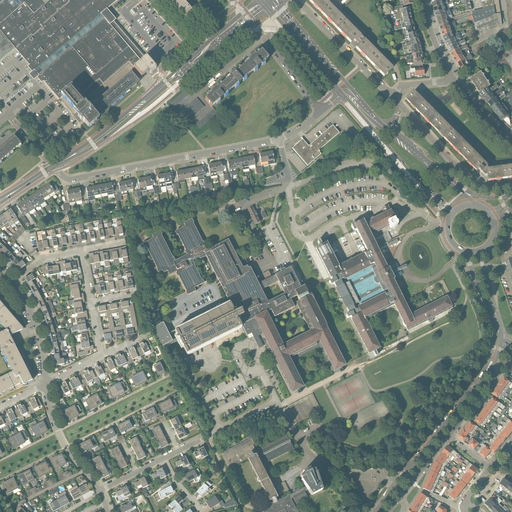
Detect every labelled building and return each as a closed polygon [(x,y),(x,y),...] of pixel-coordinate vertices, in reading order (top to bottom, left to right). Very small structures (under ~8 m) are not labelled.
[(118,99),(139,81),(131,72),(90,108),(76,92),(79,90),(87,99),(104,84),(129,62),(129,63),(135,69),(141,77),(148,71),(150,73),(155,69),(147,59),(145,57),(144,58),(112,20),(110,19),(109,18),(109,15),(109,13),(108,11),(107,10),(107,9),(117,0),(93,0),(91,2),(88,0),(0,0),(0,62),(5,58),(10,54),(16,49),(18,52),(16,55),(22,62),(25,60),(30,65),(29,66),(29,67),(32,71),(33,71),(34,70),(39,76),(38,77),(38,78),(41,82),(42,82),(43,81),(59,100),(60,99),(74,115),(73,116),(74,117),(74,116),(80,122),(79,123),(82,120),(88,127),(99,118),(98,117),(118,99)] [(169,0),(175,6),(187,20),(187,21),(195,14),(183,0),(169,0)] [(393,68),(364,39),(325,0),(308,0),(351,43),(356,47),(356,48),(384,77),(393,68)] [(472,10),(470,2),(469,0),(463,0),(467,12),(472,10)] [(435,13),(450,8),(448,5),(448,4),(434,8),(435,13)] [(494,7),(483,9),(484,13),(486,19),(495,14),(494,11),(494,8),(494,7)] [(395,18),(410,14),(409,8),(403,10),(397,11),(397,14),(394,15),(395,18)] [(435,13),(437,18),(454,12),(457,11),(456,9),(450,11),(450,8),(435,13)] [(438,23),(448,20),(453,18),(452,15),(455,14),(454,12),(437,18),(438,23)] [(484,14),(484,13),(472,15),(475,23),(486,19),(484,14)] [(401,22),(412,20),(410,14),(395,18),(396,21),(400,20),(401,22)] [(501,14),(495,14),(486,19),(475,23),(475,24),(475,29),(476,39),(502,25),(501,14)] [(405,28),(414,26),(412,20),(401,22),(402,25),(395,27),(395,31),(402,29),(405,28)] [(440,27),(441,32),(456,27),(455,22),(449,24),(440,27)] [(401,36),(416,32),(414,26),(405,28),(406,31),(398,33),(398,37),(401,36)] [(441,32),(443,37),(456,32),(458,31),(456,27),(441,32)] [(443,37),(446,43),(463,35),(465,34),(464,31),(457,34),(456,32),(443,37)] [(406,41),(418,38),(416,32),(401,36),(402,39),(405,38),(406,41)] [(448,48),(461,42),(461,39),(462,39),(461,37),(463,36),(463,35),(446,43),(448,48)] [(403,48),(420,44),(418,38),(406,41),(404,42),(405,44),(402,45),(403,47),(403,48)] [(451,53),(467,45),(465,40),(464,41),(461,42),(448,48),(451,53)] [(413,55),(422,52),(420,44),(403,48),(404,51),(408,50),(408,53),(411,52),(412,55),(413,55)] [(453,59),(462,54),(461,52),(468,49),(467,48),(468,48),(468,47),(471,46),(470,44),(467,45),(451,53),(452,57),(453,59)] [(511,45),(467,73),(470,79),(481,72),(494,65),(505,59),(511,69),(511,45)] [(250,75),(259,67),(268,58),(261,50),(256,55),(255,54),(247,61),(248,62),(243,67),(237,72),(236,70),(232,74),(229,77),(229,78),(224,83),(218,88),(217,87),(210,93),(211,94),(205,99),(212,107),(221,99),(231,91),(240,83),(250,75)] [(477,53),(475,54),(473,50),(472,51),(472,52),(468,55),(466,52),(462,54),(453,59),(457,65),(477,53)] [(406,60),(423,59),(422,52),(413,55),(413,57),(408,57),(408,58),(406,58),(406,60)] [(460,70),(469,65),(471,64),(470,61),(473,59),(479,56),(477,53),(457,65),(460,70)] [(503,78),(511,71),(511,69),(505,59),(494,65),(503,78)] [(414,73),(415,76),(424,75),(424,69),(423,69),(423,65),(414,65),(410,66),(410,73),(414,73)] [(479,93),(489,88),(491,86),(489,83),(490,83),(489,81),(488,82),(484,76),(485,76),(484,74),(483,75),(481,72),(470,79),(471,79),(470,79),(479,93)] [(483,99),(492,93),(502,85),(500,82),(490,90),(489,88),(479,93),(483,99)] [(488,104),(496,98),(502,93),(500,90),(493,95),(492,93),(483,99),(486,103),(486,102),(488,104)] [(487,166),(465,143),(414,92),(406,99),(477,171),(478,171),(486,179),(489,179),(489,181),(511,177),(511,167),(488,170),(487,166)] [(490,107),(492,109),(501,101),(506,97),(504,94),(497,100),(496,98),(488,104),(490,107)] [(497,115),(506,108),(503,105),(503,104),(501,101),(492,109),(497,115)] [(502,122),(509,116),(507,113),(508,112),(508,111),(506,108),(497,115),(502,122)] [(502,122),(511,130),(509,116),(502,122)] [(292,148),(307,166),(321,154),(319,152),(320,152),(319,151),(339,133),(333,126),(309,146),(303,139),(292,148)] [(0,162),(10,154),(21,144),(14,136),(0,147),(0,162)] [(266,153),(268,162),(274,161),(273,152),(266,153)] [(261,163),(268,162),(266,153),(260,154),(261,163)] [(247,158),(249,167),(255,166),(254,160),(253,156),(247,158)] [(242,168),(249,167),(247,158),(241,159),(242,168)] [(236,169),(242,168),(241,159),(234,160),(236,169)] [(229,171),(230,173),(236,172),(236,169),(234,160),(228,161),(228,165),(229,171)] [(215,164),(217,173),(223,172),(222,166),(221,163),(215,164)] [(209,168),(210,177),(211,177),(217,176),(217,173),(215,164),(208,165),(209,168)] [(196,168),(198,178),(204,176),(203,171),(202,167),(196,168)] [(191,179),(198,178),(196,168),(189,170),(191,179)] [(185,180),(191,179),(189,170),(183,171),(185,180)] [(178,181),(185,180),(183,171),(176,172),(177,176),(178,181)] [(163,175),(165,184),(172,182),(171,177),(170,173),(163,175)] [(159,185),(159,187),(159,188),(161,188),(166,187),(165,184),(163,175),(157,176),(158,179),(157,179),(159,185)] [(144,178),(146,187),(153,186),(152,180),(151,180),(151,177),(144,178)] [(137,191),(138,198),(141,197),(140,192),(147,190),(146,187),(144,178),(138,180),(138,183),(139,189),(140,189),(140,190),(137,191)] [(125,182),(127,191),(133,190),(132,184),(131,181),(125,182)] [(120,192),(127,191),(125,182),(118,183),(119,187),(120,192)] [(108,196),(114,195),(113,187),(112,183),(106,185),(107,194),(108,196)] [(55,194),(59,191),(54,184),(51,186),(49,184),(44,188),(49,196),(54,192),(55,194)] [(94,196),(101,195),(99,186),(93,187),(94,196)] [(88,198),(94,196),(93,187),(86,188),(87,192),(88,198)] [(44,199),(49,196),(44,188),(38,192),(44,199)] [(73,190),(76,202),(82,201),(81,192),(80,192),(80,189),(73,190)] [(69,203),(76,202),(73,190),(67,191),(67,194),(67,195),(69,203)] [(38,203),(44,199),(38,192),(33,195),(38,203)] [(40,205),(38,203),(33,195),(28,199),(34,209),(40,205)] [(29,213),(34,209),(28,199),(22,203),(29,213)] [(24,216),(29,213),(22,203),(17,206),(19,209),(18,209),(19,211),(15,213),(19,218),(20,217),(24,223),(27,221),(24,216)] [(256,213),(255,213),(254,211),(258,209),(257,205),(252,208),(248,210),(255,225),(260,222),(256,215),(257,215),(256,213)] [(383,261),(381,257),(382,257),(379,253),(379,252),(369,232),(373,230),(375,233),(391,225),(392,226),(395,225),(393,222),(395,221),(394,219),(395,218),(396,218),(396,217),(397,217),(397,216),(397,215),(397,214),(396,214),(396,213),(395,212),(394,212),(393,212),(392,213),(391,211),(390,211),(388,206),(382,209),(384,212),(368,220),(370,224),(365,226),(363,221),(355,225),(354,224),(351,226),(354,231),(356,230),(368,252),(338,267),(326,243),(322,245),(320,241),(319,240),(318,241),(318,242),(318,243),(320,246),(316,248),(317,252),(332,281),(329,282),(331,286),(334,284),(349,314),(346,315),(347,319),(350,317),(368,352),(369,353),(372,352),(371,352),(373,351),(375,355),(375,356),(376,356),(377,356),(377,355),(377,354),(375,350),(376,349),(376,350),(379,348),(377,343),(365,320),(395,305),(403,322),(402,323),(404,326),(405,326),(407,329),(408,331),(428,321),(429,321),(429,322),(431,322),(432,322),(432,321),(433,320),(432,319),(452,309),(451,307),(451,306),(448,300),(449,300),(447,296),(441,299),(441,300),(439,301),(410,315),(401,295),(399,291),(398,291),(392,279),(393,279),(394,280),(399,277),(403,275),(400,270),(406,268),(406,267),(407,267),(407,266),(406,265),(405,265),(399,268),(396,263),(393,265),(388,268),(387,269),(383,261)] [(6,213),(12,222),(17,219),(11,210),(7,213),(6,213)] [(8,225),(12,222),(6,213),(3,216),(3,215),(3,216),(2,216),(8,225)] [(204,246),(205,245),(203,242),(193,223),(194,223),(192,219),(184,223),(185,227),(175,232),(177,235),(178,235),(186,251),(185,251),(187,255),(175,261),(173,257),(170,251),(172,250),(167,240),(165,241),(161,235),(162,235),(160,231),(152,235),(154,238),(143,244),(145,247),(146,247),(149,253),(147,254),(150,261),(153,260),(157,269),(156,269),(158,273),(163,271),(164,273),(167,271),(170,275),(176,272),(177,273),(176,273),(178,277),(178,276),(186,292),(186,293),(187,296),(196,292),(195,290),(198,288),(197,287),(204,283),(202,280),(194,264),(193,261),(199,258),(200,260),(206,257),(228,299),(230,303),(175,330),(176,331),(175,332),(177,335),(174,336),(176,339),(172,341),(163,323),(150,329),(160,348),(161,347),(162,349),(177,342),(181,349),(183,348),(187,355),(187,354),(188,355),(214,342),(241,328),(241,327),(242,327),(241,325),(242,325),(247,336),(252,333),(254,339),(263,334),(272,352),(269,354),(271,357),(274,356),(292,392),(303,387),(288,357),(291,355),(293,357),(317,345),(316,343),(320,341),(335,371),(345,365),(332,339),(325,326),(326,325),(311,295),(309,296),(303,285),(303,284),(300,286),(290,267),(285,270),(284,269),(280,271),(281,272),(272,277),(269,271),(263,274),(266,280),(258,284),(250,268),(248,269),(247,266),(249,266),(245,258),(239,261),(228,240),(226,241),(207,250),(204,246)] [(113,228),(114,235),(114,238),(119,237),(119,234),(123,234),(121,221),(116,222),(117,227),(113,228)] [(100,238),(104,237),(103,230),(102,222),(98,223),(99,225),(97,225),(98,231),(94,232),(95,239),(95,242),(101,241),(100,238)] [(109,236),(114,235),(113,228),(111,223),(108,223),(107,224),(108,229),(103,230),(104,237),(105,240),(110,239),(109,236)] [(81,242),(86,241),(85,233),(83,228),(82,228),(82,225),(79,226),(80,229),(79,229),(80,234),(75,235),(76,243),(77,245),(82,244),(81,242)] [(91,240),(95,239),(94,232),(93,226),(92,226),(89,227),(88,227),(89,233),(85,233),(86,241),(86,244),(91,243),(91,240)] [(72,243),(76,243),(75,235),(74,230),(69,231),(70,236),(66,237),(67,244),(67,247),(73,246),(72,243)] [(53,247),(58,246),(57,239),(55,233),(54,231),(50,232),(52,240),(47,241),(48,248),(49,251),(54,250),(53,247)] [(63,245),(67,244),(66,237),(65,231),(64,232),(61,232),(60,232),(61,238),(57,239),(58,246),(58,249),(63,248),(63,245)] [(44,249),(48,248),(47,241),(46,235),(43,236),(41,236),(42,241),(38,242),(39,252),(45,251),(44,249)] [(0,249),(3,252),(4,253),(10,248),(7,244),(5,243),(0,247),(0,249)] [(8,258),(10,259),(16,254),(15,252),(10,248),(4,253),(8,258)] [(117,252),(118,259),(123,258),(124,264),(129,263),(126,250),(122,251),(121,248),(116,249),(117,252)] [(119,267),(119,265),(118,259),(117,252),(113,253),(112,250),(107,251),(107,254),(109,261),(114,260),(115,265),(116,267),(119,267)] [(110,266),(109,261),(107,254),(103,254),(103,252),(97,253),(98,255),(100,263),(104,262),(105,267),(110,266)] [(101,268),(100,263),(98,255),(94,256),(93,253),(88,254),(90,264),(95,264),(96,269),(101,268)] [(15,266),(22,261),(19,257),(16,254),(10,259),(12,262),(15,266)] [(70,263),(71,272),(77,270),(77,269),(80,268),(78,258),(73,259),(74,263),(70,263)] [(19,271),(21,269),(29,263),(25,259),(22,261),(15,266),(19,271)] [(66,273),(71,272),(70,263),(66,264),(65,261),(61,262),(63,271),(63,274),(66,274),(66,273)] [(60,272),(63,271),(61,262),(56,263),(57,266),(53,267),(54,275),(60,274),(60,272)] [(49,276),(54,275),(53,267),(48,267),(48,264),(46,265),(42,267),(40,268),(45,275),(48,274),(49,276)] [(28,284),(35,279),(38,277),(35,272),(25,279),(28,284)] [(129,287),(133,286),(131,273),(126,274),(127,279),(122,280),(123,288),(124,291),(129,290),(129,287)] [(119,288),(123,288),(122,280),(121,275),(117,276),(118,281),(113,282),(114,289),(115,292),(120,291),(119,288)] [(110,290),(114,289),(113,282),(112,277),(107,278),(108,283),(104,284),(105,291),(105,294),(111,293),(110,290)] [(101,292),(105,291),(104,284),(103,278),(98,279),(99,285),(94,286),(96,296),(101,295),(101,292)] [(32,290),(40,286),(38,284),(35,279),(28,284),(31,288),(32,290)] [(71,292),(79,290),(78,286),(82,285),(81,281),(71,283),(72,286),(70,286),(71,292)] [(36,298),(43,293),(41,289),(40,286),(32,290),(34,293),(36,298)] [(74,300),(84,298),(83,294),(80,294),(79,290),(71,292),(72,297),(74,297),(74,300)] [(40,305),(47,301),(46,299),(43,293),(36,298),(38,302),(40,305)] [(74,309),(82,307),(82,303),(85,303),(84,298),(74,300),(68,301),(69,306),(73,305),(74,309)] [(43,312),(53,307),(51,302),(50,300),(47,301),(40,305),(41,308),(43,312)] [(14,344),(10,339),(8,337),(21,326),(0,301),(0,320),(7,330),(3,332),(2,331),(0,330),(0,344),(14,372),(0,379),(0,393),(22,382),(24,385),(33,380),(26,367),(14,344)] [(131,318),(136,317),(133,304),(129,304),(128,302),(121,303),(121,306),(124,319),(123,310),(129,309),(131,318)] [(120,320),(124,319),(121,306),(117,307),(117,304),(109,305),(110,308),(113,322),(112,314),(118,313),(120,320)] [(108,322),(113,322),(110,308),(106,309),(105,306),(98,307),(98,308),(100,315),(107,313),(108,322)] [(46,320),(54,318),(53,315),(51,309),(53,308),(53,307),(43,312),(45,318),(46,320)] [(78,317),(87,315),(86,311),(83,312),(82,307),(74,309),(75,315),(77,314),(78,317)] [(77,326),(86,325),(85,321),(88,320),(87,315),(78,317),(78,320),(76,321),(77,326)] [(134,332),(138,331),(136,317),(131,318),(132,324),(125,325),(124,319),(127,333),(127,336),(134,335),(134,332)] [(49,329),(57,327),(55,320),(54,318),(46,320),(47,323),(49,329)] [(122,334),(127,333),(124,319),(120,320),(121,327),(114,328),(113,322),(115,335),(116,338),(123,337),(122,334)] [(111,336),(115,335),(113,322),(108,322),(110,329),(103,330),(104,340),(112,339),(111,336)] [(81,335),(91,333),(90,328),(86,329),(86,325),(77,326),(79,332),(80,332),(81,335)] [(59,335),(59,334),(62,333),(65,332),(64,330),(58,329),(57,327),(49,329),(50,333),(51,336),(59,335)] [(81,344),(89,342),(88,338),(91,337),(91,333),(81,335),(81,338),(80,338),(81,344)] [(53,343),(61,342),(60,337),(59,335),(51,336),(52,339),(53,343)] [(66,347),(64,347),(63,342),(61,342),(53,343),(54,349),(54,352),(63,351),(67,350),(66,347)] [(89,342),(81,344),(82,349),(84,349),(84,352),(94,350),(93,346),(90,346),(89,342)] [(145,354),(150,351),(148,347),(146,344),(144,345),(143,343),(140,345),(141,347),(138,348),(142,356),(145,354)] [(138,358),(142,356),(138,348),(135,350),(134,348),(130,349),(131,351),(129,352),(131,356),(133,360),(138,357),(138,358)] [(55,360),(64,359),(63,353),(63,351),(54,352),(55,355),(55,360)] [(122,367),(128,364),(125,359),(123,355),(121,356),(120,355),(117,356),(118,358),(115,360),(119,367),(122,366),(122,367)] [(116,369),(119,367),(115,360),(112,361),(111,359),(108,361),(108,362),(106,364),(108,367),(110,371),(115,369),(116,369)] [(160,363),(154,366),(159,375),(164,373),(160,363)] [(99,377),(104,374),(102,370),(100,367),(98,368),(97,366),(94,368),(95,370),(92,371),(97,381),(98,380),(97,378),(99,377)] [(96,381),(97,381),(92,371),(89,373),(88,371),(85,372),(86,374),(83,375),(85,379),(87,383),(93,380),(95,380),(96,381)] [(137,375),(142,384),(147,381),(142,372),(137,375)] [(136,387),(142,384),(137,375),(131,378),(136,387)] [(501,381),(509,387),(511,383),(510,382),(504,377),(501,381)] [(76,388),(81,386),(80,382),(78,378),(75,379),(75,378),(71,379),(72,381),(69,383),(73,390),(76,389),(76,388)] [(506,391),(509,387),(501,381),(498,385),(498,386),(506,391)] [(70,392),(73,390),(69,383),(66,384),(65,382),(62,384),(63,385),(61,387),(62,390),(65,394),(70,392)] [(115,386),(119,395),(124,393),(122,389),(125,387),(124,384),(121,385),(120,384),(115,386)] [(113,398),(119,395),(115,386),(108,389),(113,398)] [(506,392),(506,391),(498,386),(495,389),(503,396),(506,392)] [(500,400),(503,396),(495,389),(492,393),(498,398),(500,400)] [(313,393),(288,406),(297,424),(321,411),(313,393)] [(91,398),(96,407),(101,404),(97,395),(91,398)] [(490,401),(498,408),(501,404),(499,402),(493,397),(490,401)] [(31,406),(33,410),(39,407),(39,408),(42,406),(38,398),(35,400),(34,398),(31,399),(32,401),(29,402),(31,406)] [(90,410),(96,407),(91,398),(86,401),(90,410)] [(170,400),(159,405),(163,412),(173,407),(170,400)] [(495,412),(498,408),(490,401),(487,405),(495,412)] [(27,413),(26,409),(24,405),(21,406),(21,405),(17,406),(18,408),(15,410),(19,418),(22,422),(24,421),(23,420),(24,419),(22,416),(27,413)] [(492,416),(495,412),(487,405),(484,409),(492,416)] [(79,416),(77,412),(80,411),(78,407),(75,408),(74,406),(68,409),(73,419),(79,416)] [(9,417),(11,421),(16,419),(19,418),(15,410),(12,411),(11,409),(8,411),(9,413),(7,414),(9,417)] [(68,421),(73,419),(68,409),(63,412),(68,421)] [(153,409),(143,414),(146,420),(156,415),(153,409)] [(489,420),(492,416),(484,409),(481,413),(489,420)] [(486,424),(489,420),(481,413),(478,417),(486,424)] [(175,431),(182,427),(177,417),(170,421),(175,431)] [(483,428),(486,424),(478,417),(474,421),(480,426),(483,428)] [(129,421),(118,426),(122,433),(132,428),(129,421)] [(467,425),(475,431),(478,427),(476,426),(470,421),(467,425)] [(37,425),(42,434),(48,431),(43,422),(37,425)] [(510,434),(511,431),(511,428),(505,424),(502,428),(510,434)] [(36,437),(42,434),(37,425),(32,428),(36,437)] [(472,435),(475,431),(467,425),(464,429),(469,433),(472,435)] [(156,439),(163,435),(159,426),(152,430),(156,439)] [(182,427),(175,431),(179,440),(187,436),(182,427)] [(507,438),(510,434),(502,428),(499,431),(507,437),(507,438)] [(112,429),(102,435),(105,441),(115,436),(112,429)] [(461,432),(467,437),(469,436),(468,435),(469,433),(464,429),(461,432)] [(507,437),(499,431),(496,435),(504,441),(507,437)] [(468,438),(467,437),(461,432),(459,435),(459,438),(465,442),(466,440),(467,441),(469,439),(468,438)] [(15,436),(20,445),(25,443),(20,434),(15,436)] [(163,435),(156,439),(161,449),(169,445),(163,435)] [(266,463),(273,460),(294,449),(290,442),(291,442),(287,435),(258,450),(262,457),(262,456),(266,463)] [(501,445),(504,441),(496,435),(493,438),(501,445)] [(14,448),(20,445),(15,436),(9,439),(14,448)] [(134,451),(141,447),(136,438),(129,441),(134,451)] [(498,449),(501,445),(493,438),(490,443),(498,449)] [(253,446),(254,445),(251,439),(222,453),(230,468),(248,459),(270,501),(271,505),(259,511),(296,511),(290,499),(293,498),(296,504),(307,498),(304,492),(308,490),(312,496),(322,490),(321,485),(320,486),(315,473),(314,470),(310,470),(303,473),(300,477),(302,480),(307,486),(289,496),(279,501),(278,497),(256,454),(255,455),(255,454),(257,453),(253,446)] [(82,452),(93,447),(89,441),(79,446),(82,452)] [(471,447),(474,450),(477,446),(479,443),(476,441),(471,447)] [(494,453),(498,449),(490,443),(487,446),(491,451),(494,453)] [(488,455),(491,451),(487,446),(486,446),(483,444),(480,448),(488,455)] [(453,456),(456,452),(448,446),(445,449),(453,456)] [(116,461),(123,458),(118,447),(111,450),(116,461)] [(141,447),(134,451),(138,460),(146,457),(141,447)] [(196,458),(200,455),(202,459),(208,456),(203,447),(198,450),(198,451),(194,454),(196,458)] [(485,459),(488,455),(480,448),(477,452),(485,459)] [(450,460),(453,456),(445,449),(442,453),(450,460)] [(447,464),(450,460),(442,453),(439,457),(447,464)] [(56,457),(61,467),(66,464),(62,455),(56,457)] [(97,469),(104,466),(100,456),(92,460),(97,469)] [(175,463),(177,467),(182,464),(184,468),(190,465),(185,456),(180,459),(180,461),(175,463)] [(55,469),(61,467),(56,457),(50,460),(55,469)] [(445,467),(447,464),(439,457),(436,462),(445,467)] [(123,458),(116,461),(120,470),(127,466),(123,458)] [(443,471),(445,467),(436,462),(433,467),(443,471)] [(40,465),(45,475),(50,472),(45,463),(40,465)] [(475,474),(478,470),(470,464),(467,468),(475,474)] [(39,478),(45,475),(40,465),(34,468),(39,478)] [(104,466),(97,469),(102,479),(109,475),(104,466)] [(431,471),(441,476),(443,471),(433,467),(431,471)] [(154,479),(159,476),(160,480),(166,477),(162,468),(156,471),(157,472),(152,475),(154,479)] [(472,477),(475,474),(467,468),(464,471),(467,473),(472,477)] [(194,471),(185,476),(188,483),(193,480),(195,484),(199,482),(201,476),(198,469),(194,471)] [(23,474),(28,483),(34,480),(29,471),(23,474)] [(429,475),(439,480),(441,476),(431,471),(429,475)] [(469,481),(472,477),(467,473),(466,473),(465,475),(462,473),(461,475),(469,481)] [(23,486),(28,483),(23,474),(18,476),(23,486)] [(427,480),(437,484),(439,480),(429,475),(427,480)] [(466,485),(469,481),(461,475),(459,476),(462,478),(460,480),(466,485)] [(136,488),(141,485),(143,489),(148,486),(144,477),(138,480),(139,481),(134,484),(136,488)] [(7,482),(12,491),(18,488),(13,479),(7,482)] [(498,487),(502,490),(508,481),(504,479),(498,487)] [(426,484),(435,488),(437,484),(427,480),(426,484)] [(463,489),(466,485),(460,480),(459,483),(456,480),(455,482),(463,489)] [(201,496),(202,496),(206,493),(208,494),(211,490),(209,488),(211,485),(207,481),(204,484),(197,492),(199,495),(199,496),(200,497),(201,497),(201,496)] [(502,490),(506,493),(511,486),(511,484),(508,481),(502,490)] [(7,494),(12,491),(7,482),(2,484),(4,488),(3,489),(4,491),(5,490),(7,494)] [(460,493),(463,489),(455,482),(453,484),(456,486),(455,488),(454,488),(460,493)] [(79,488),(82,496),(90,492),(86,484),(79,488)] [(423,489),(433,493),(435,488),(426,484),(423,489)] [(116,493),(118,497),(123,494),(125,498),(130,495),(126,486),(120,489),(121,490),(116,493)] [(171,486),(159,493),(161,498),(173,492),(171,486)] [(74,501),(82,496),(79,488),(70,493),(74,501)] [(457,496),(460,493),(454,488),(453,490),(450,488),(449,490),(457,496)] [(454,500),(457,496),(449,490),(448,491),(446,493),(449,496),(454,500)] [(57,500),(62,508),(69,503),(65,496),(64,495),(66,494),(65,492),(57,496),(59,498),(60,499),(57,500)] [(427,503),(429,499),(421,493),(418,497),(427,503)] [(215,497),(206,503),(210,509),(215,507),(216,509),(220,506),(219,504),(222,502),(218,496),(215,498),(215,497)] [(485,504),(489,508),(496,500),(492,496),(490,499),(485,504)] [(179,497),(169,506),(172,509),(171,509),(174,511),(179,511),(183,510),(179,505),(183,501),(179,497)] [(424,507),(427,503),(418,497),(416,501),(424,507)] [(53,511),(62,508),(57,500),(49,505),(51,508),(50,508),(49,507),(45,509),(46,511),(53,511)] [(489,508),(492,511),(499,504),(496,500),(489,508)] [(421,511),(424,507),(416,501),(413,505),(421,511)] [(27,511),(31,509),(26,502),(21,504),(16,507),(17,510),(16,510),(17,511),(27,511)] [(133,510),(130,503),(120,508),(121,511),(126,511),(136,511),(135,509),(133,510)]
